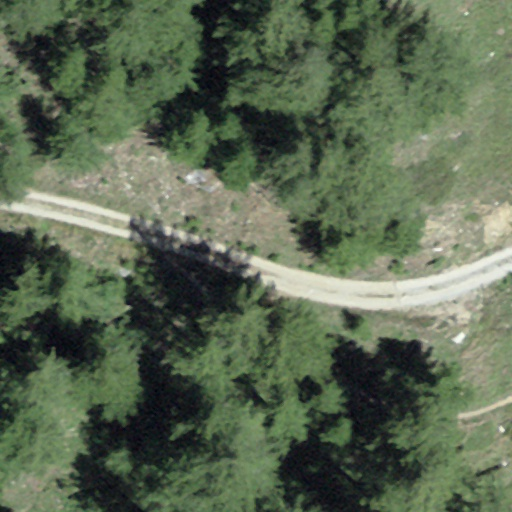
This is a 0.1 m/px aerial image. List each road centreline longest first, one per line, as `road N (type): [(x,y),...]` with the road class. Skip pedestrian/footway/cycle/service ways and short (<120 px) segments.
road 1 (track): [(511,260),(381,299),(307,285),(183,242)]
road 2 (track): [(183,242),(0,196)]
